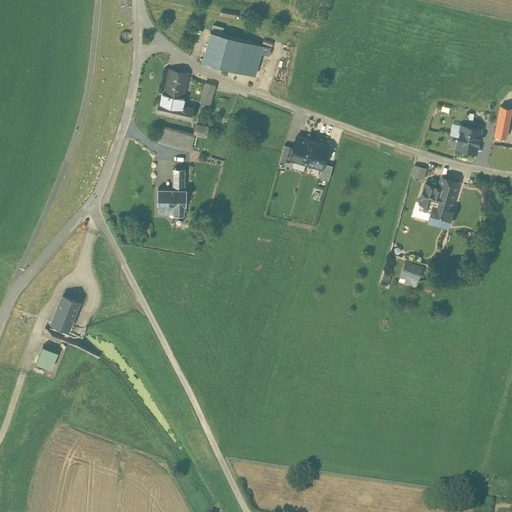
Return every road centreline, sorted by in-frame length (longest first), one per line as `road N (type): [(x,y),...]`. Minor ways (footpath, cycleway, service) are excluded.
road 1 (unclassified): [(511,176),(418,154),(300,110),(212,77),(165,46)]
road 2 (track): [(87,210),(112,241),(246,511)]
road 3 (unclassified): [(0,320),(9,296),(98,192),(138,55)]
